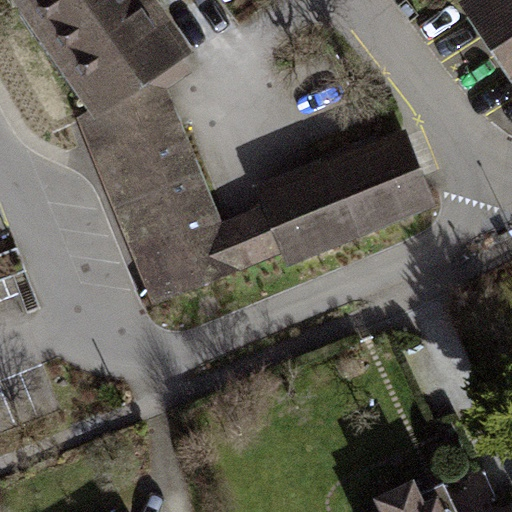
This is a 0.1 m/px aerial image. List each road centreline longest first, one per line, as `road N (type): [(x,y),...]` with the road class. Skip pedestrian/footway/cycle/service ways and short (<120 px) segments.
road 1 (residential): [(0,164),(72,315),(124,353),(172,354),(511,206)]
road 2 (residential): [(511,191),(478,169),(353,0)]
